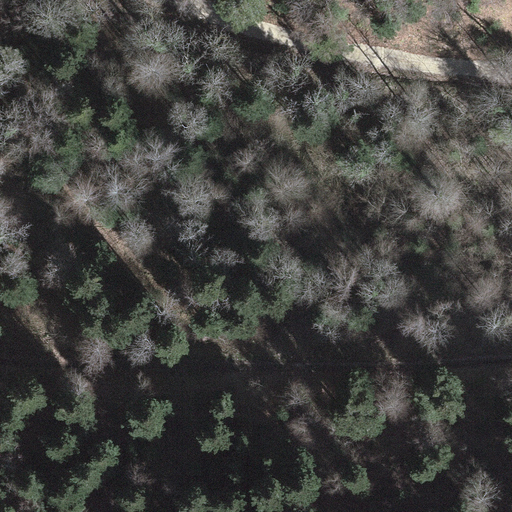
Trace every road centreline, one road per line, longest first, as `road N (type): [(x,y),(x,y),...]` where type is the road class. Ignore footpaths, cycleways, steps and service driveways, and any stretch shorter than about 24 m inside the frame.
road 1 (track): [(511,344),(188,356),(0,349)]
road 2 (track): [(161,0),(257,36),(511,71)]
